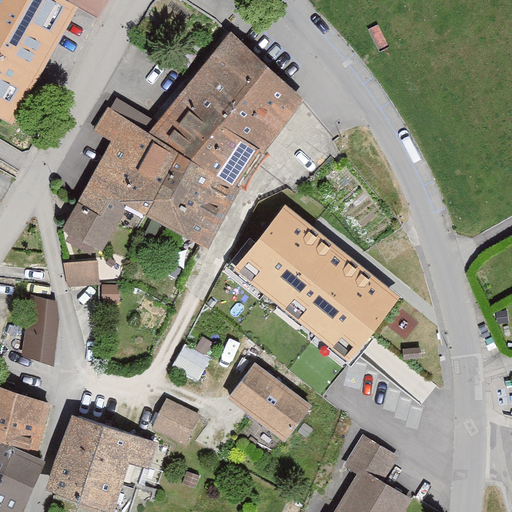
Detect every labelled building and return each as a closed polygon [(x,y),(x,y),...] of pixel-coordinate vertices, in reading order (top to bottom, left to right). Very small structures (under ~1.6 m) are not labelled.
[(60,0),(0,0),(0,112),(9,118),(72,6),(63,1),(60,0)] [(257,152),(261,154),(300,103),(235,43),(184,105),(257,152)] [(117,103),(110,117),(151,145),(163,131),(117,103)] [(163,131),(151,145),(178,163),(231,195),(257,152),(184,105),(163,131)] [(118,146),(67,235),(99,253),(124,207),(149,220),(178,163),(151,145),(110,117),(101,135),(118,146)] [(231,195),(178,163),(149,220),(206,247),(231,195)] [(287,210),(239,269),(348,357),(360,342),(396,298),(287,210)] [(97,267),(67,268),(69,286),(98,285),(97,267)] [(119,288),(106,287),(105,301),(118,302),(119,288)] [(56,307),(34,300),(27,356),(53,364),(56,331),(56,307)] [(189,341),(177,361),(202,375),(213,354),(189,341)] [(307,407),(256,369),(235,398),(286,435),(307,407)] [(0,447),(34,462),(48,409),(0,395),(0,447)] [(197,419),(169,406),(158,430),(186,443),(197,419)] [(125,511),(149,442),(81,419),(57,493),(114,511),(125,511)] [(379,419),(351,466),(365,475),(379,483),(407,437),(379,419)] [(0,503),(19,511),(39,464),(34,462),(0,447),(0,503)] [(379,483),(365,475),(342,511),(400,511),(407,500),(379,483)]
